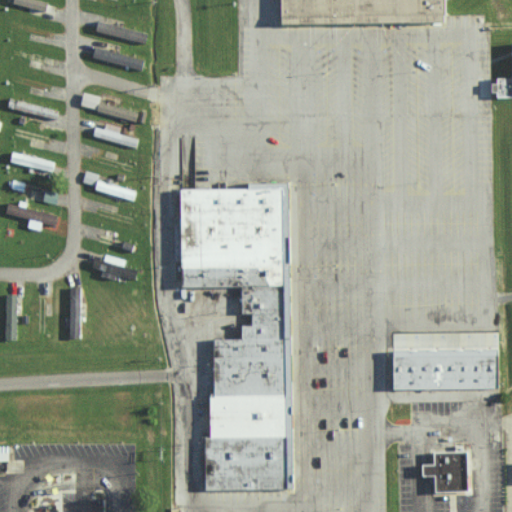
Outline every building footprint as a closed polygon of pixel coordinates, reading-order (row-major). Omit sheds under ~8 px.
[(446,21),(445,0),(279,0),(280,23),(446,21)] [(148,32),(98,21),(95,31),(146,42),(148,32)] [(510,97),(511,97),(511,43),(509,43),(510,78),(495,78),(495,84),(489,84),(489,93),(495,93),(495,97),(510,97)] [(147,57),(94,48),(92,59),(145,68),(147,57)] [(102,95),(85,92),(83,105),(99,108),(102,95)] [(138,147),(141,137),(98,126),(95,135),(138,147)] [(57,160),(15,153),(13,162),(56,169),(57,160)] [(84,182),(97,185),(99,173),(86,171),(84,182)] [(136,200),(138,191),(100,179),(98,188),(136,200)] [(201,490),(290,489),(287,185),(246,185),(246,191),(179,192),(180,286),(240,286),(241,314),(250,314),(250,326),(239,326),(239,338),(210,339),(210,393),(206,393),(206,438),(200,438),(201,490)] [(5,210),(25,217),(28,208),(8,201),(5,210)] [(118,279),(119,274),(138,279),(140,269),(126,266),(128,259),(104,253),(103,258),(95,257),(93,267),(102,269),(101,275),(118,279)] [(68,337),(81,337),(83,287),(69,287),(68,337)] [(4,339),(18,339),(19,294),(5,293),(4,339)] [(496,389),(391,390),(390,351),(496,349),(496,389)] [(466,452),(467,492),(434,493),(433,477),(421,477),(421,465),(433,465),(432,453),(466,452)]
